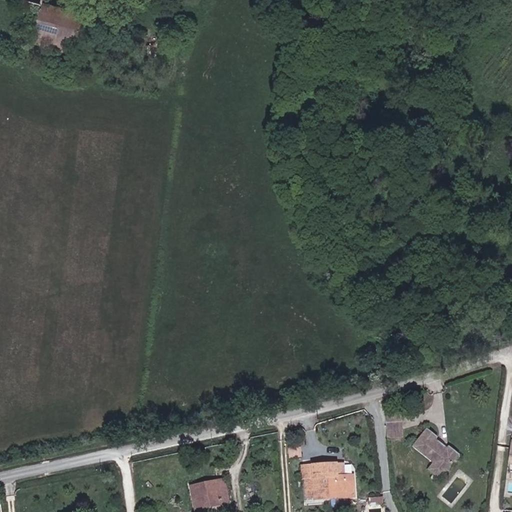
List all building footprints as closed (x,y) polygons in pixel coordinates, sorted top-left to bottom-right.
[(73,33),(78,16),(41,6),(42,0),(18,0),(14,17),(73,33)] [(89,9),(78,6),(78,16),(86,21),(89,9)] [(135,49),(128,47),(124,56),(143,62),(150,42),(139,39),(135,49)] [(387,414),(389,434),(402,433),(401,414),(387,414)] [(429,469),(439,478),(462,456),(452,446),(450,448),(439,436),(441,435),(432,427),(415,445),(433,464),(429,469)] [(303,480),(308,480),(319,479),(318,465),(303,465),(303,480)] [(341,478),(340,465),(318,465),(319,479),(308,480),(308,498),(316,498),(316,503),(332,503),(332,499),(357,499),(356,477),(348,478),(341,478)] [(196,510),(232,505),(229,485),(210,488),(209,484),(192,487),(196,510)]
